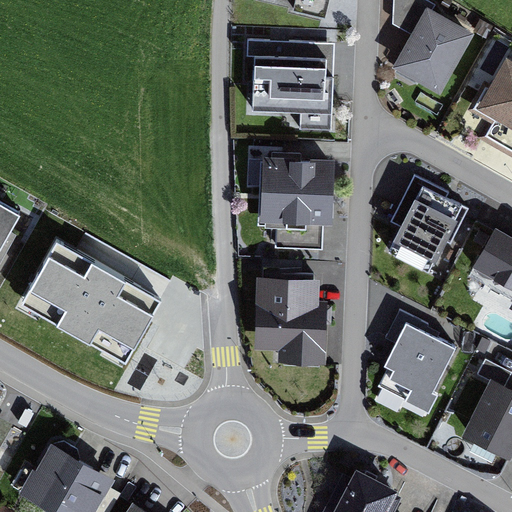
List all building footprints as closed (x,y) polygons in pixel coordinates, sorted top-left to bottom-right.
[(475,30),(424,3),(391,66),(442,93),(475,30)] [(336,41),(246,39),(244,136),(334,138),(336,41)] [(511,57),(505,54),(475,109),(491,118),(482,135),(511,151),(511,57)] [(337,158),(260,155),(257,241),(334,244),(337,158)] [(472,202),(429,181),(398,243),(441,265),(472,202)] [(19,210),(0,199),(0,264),(17,234),(9,229),(19,210)] [(511,231),(496,223),(471,272),(511,293),(511,231)] [(161,301),(57,242),(21,305),(125,365),(161,301)] [(337,273),(260,268),(253,367),(331,372),(337,273)] [(420,313),(394,301),(382,325),(394,331),(381,357),(390,361),(378,385),(404,398),(398,409),(430,424),(442,399),(432,395),(455,346),(414,326),(420,313)] [(511,368),(483,355),(475,373),(489,380),(462,437),(511,460),(511,388),(504,384),(511,368)] [(0,445),(13,422),(0,414),(0,445)] [(65,438),(55,441),(24,496),(53,511),(95,511),(116,474),(80,454),(78,445),(65,438)] [(418,479),(355,449),(324,511),(405,511),(402,511),(418,479)]
